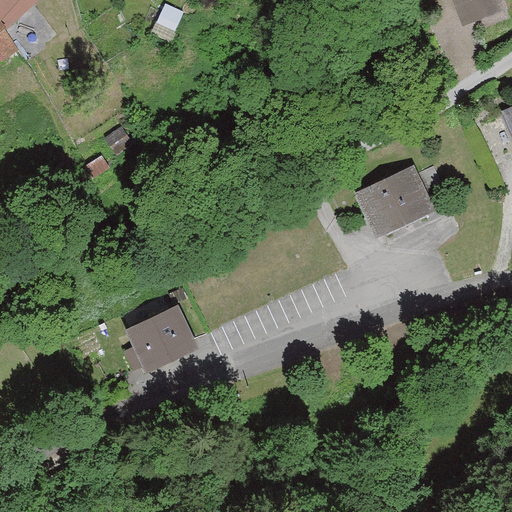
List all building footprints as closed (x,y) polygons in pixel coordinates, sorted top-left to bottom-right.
[(0,0),(0,20),(5,27),(24,0),(0,0)] [(441,0),(447,17),(497,2),(496,0),(441,0)] [(162,33),(182,38),(190,8),(170,3),(162,33)] [(511,109),(503,112),(511,137),(511,109)] [(350,197),(370,240),(429,213),(409,170),(350,197)] [(120,332),(141,379),(197,355),(176,308),(120,332)]
